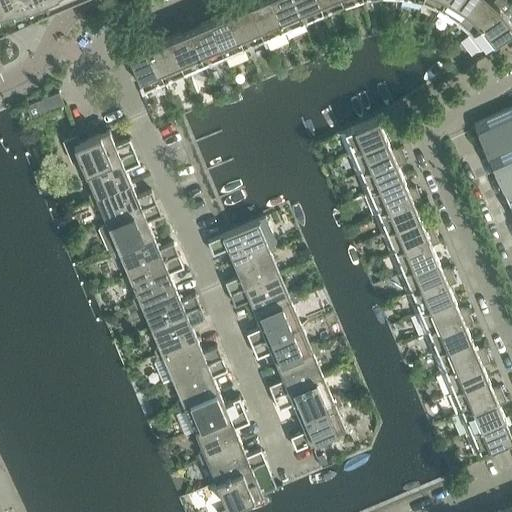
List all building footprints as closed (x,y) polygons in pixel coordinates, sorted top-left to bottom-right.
[(0,0),(0,19),(43,0),(0,0)] [(233,0),(226,4),(245,50),(265,41),(249,3),(237,8),(233,0)] [(255,0),(249,3),(265,41),(285,33),(271,0),(255,0)] [(271,0),(285,33),(305,24),(294,0),(271,0)] [(294,0),(305,24),(325,16),(318,0),(294,0)] [(318,0),(325,16),(345,7),(341,0),(318,0)] [(421,0),(420,3),(438,10),(443,0),(421,0)] [(443,0),(438,10),(454,21),(469,0),(443,0)] [(469,0),(454,21),(468,33),(504,0),(469,0)] [(511,22),(504,12),(510,6),(504,0),(468,33),(481,49),(501,36),(505,41),(511,36),(511,22)] [(221,14),(209,20),(225,58),(245,50),(226,4),(218,7),(221,14)] [(225,58),(209,20),(197,25),(194,17),(186,21),(205,67),(225,58)] [(186,21),(179,24),(182,31),(169,36),(186,75),(205,67),(186,21)] [(186,75),(169,36),(157,42),(154,34),(146,37),(166,83),(186,75)] [(139,41),(142,48),(129,54),(145,92),(166,83),(146,37),(139,41)] [(59,91),(26,105),(31,118),(64,104),(59,91)] [(511,106),(474,124),(511,208),(511,106)] [(386,137),(381,124),(388,121),(385,113),(339,132),(348,153),(386,137)] [(75,135),(63,140),(72,161),(80,158),(85,170),(135,150),(133,146),(127,146),(124,140),(115,143),(109,129),(80,141),(76,134),(74,135),(75,135)] [(386,137),(348,153),(357,173),(402,153),(399,146),(391,149),(386,137)] [(135,150),(85,170),(94,191),(88,193),(90,199),(131,181),(125,168),(140,162),(135,150)] [(402,153),(357,173),(365,192),(403,176),(398,164),(405,161),(402,153)] [(403,176),(365,192),(374,212),(419,193),(416,186),(408,189),(403,176)] [(131,181),(90,199),(93,204),(98,202),(107,222),(157,201),(151,189),(137,195),(131,181)] [(419,193),(374,212),(382,232),(420,216),(415,204),(422,201),(419,193)] [(147,219),(162,213),(157,201),(107,222),(99,225),(110,251),(112,250),(153,233),(147,219)] [(222,233),(208,240),(213,253),(227,247),(233,260),(269,245),(274,243),(276,242),(265,215),(257,219),(229,230),(229,231),(222,233)] [(420,216),(382,232),(390,252),(436,233),(433,226),(425,229),(420,216)] [(153,233),(112,250),(114,256),(120,253),(129,274),(178,253),(173,241),(159,247),(153,233)] [(432,243),(439,240),(436,233),(390,252),(399,272),(437,256),(432,243)] [(239,274),(225,280),(230,292),(280,271),(271,250),(276,248),(274,243),(269,245),(233,260),(239,274)] [(178,253),(129,274),(137,295),(132,297),(134,302),(175,285),(169,271),(184,265),(178,253)] [(437,256),(399,272),(407,292),(453,273),(450,266),(442,269),(437,256)] [(280,271),(230,292),(235,304),(249,298),(255,312),(296,295),(294,289),(288,292),(280,271)] [(453,273),(407,292),(416,312),(454,296),(449,284),(456,281),(453,273)] [(175,285),(134,302),(136,307),(142,305),(151,325),(200,305),(195,292),(181,298),(175,285)] [(261,325),(246,331),(252,344),(301,323),(293,302),(298,300),(296,295),(255,312),(261,325)] [(454,296),(416,312),(424,332),(470,313),(466,305),(459,309),(454,296)] [(159,346),(154,348),(156,354),(197,336),(191,323),(206,317),(200,305),(151,325),(159,346)] [(470,313),(424,332),(433,352),(471,336),(466,323),(473,320),(470,313)] [(301,323),(252,344),(257,356),(271,350),(277,363),(318,346),(316,341),(310,343),(301,323)] [(158,359),(154,360),(163,381),(172,377),(222,356),(217,344),(203,350),(197,336),(156,354),(158,359)] [(471,336),(433,352),(441,372),(486,353),(483,345),(476,348),(471,336)] [(283,377),(268,383),(274,395),(323,374),(314,354),(320,351),(318,346),(277,363),(283,377)] [(486,353),(441,372),(449,392),(488,376),(482,363),(490,360),(486,353)] [(222,356),(172,377),(181,398),(176,400),(178,405),(219,388),(213,374),(227,368),(222,356)] [(323,374),(274,395),(279,408),(293,402),(299,415),(340,398),(338,393),(332,395),(323,374)] [(488,376),(449,392),(458,412),(503,392),(500,385),(493,388),(488,376)] [(180,411),(176,412),(185,433),(194,429),(244,408),(239,396),(225,402),(219,388),(178,405),(180,411)] [(499,403),(506,400),(503,392),(458,412),(466,432),(504,415),(499,403)] [(305,429),(290,435),(296,448),(345,427),(336,405),(342,403),(340,398),(299,415),(305,429)] [(244,408),(194,429),(203,449),(198,452),(200,457),(241,440),(235,426),(249,420),(244,408)] [(504,415),(466,432),(475,452),(489,446),(492,454),(511,445),(511,426),(510,428),(504,415)] [(241,440),(200,457),(202,462),(207,460),(216,481),(266,460),(261,447),(247,454),(241,440)] [(266,460),(216,481),(228,507),(272,488),(266,474),(271,472),(266,460)]
